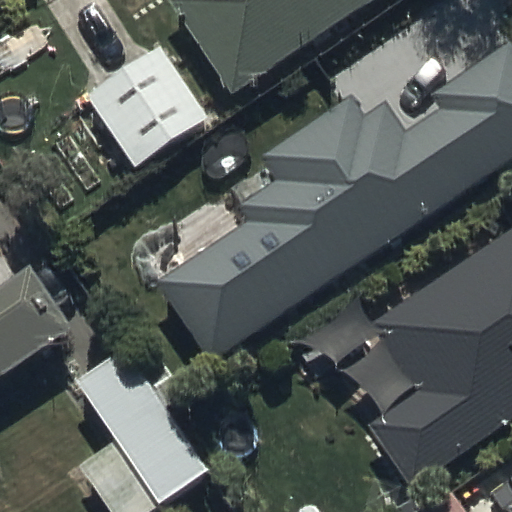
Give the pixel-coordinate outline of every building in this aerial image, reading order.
[(176,0),(168,6),(234,106),(394,0),(176,0)] [(248,219),(157,282),(211,359),(511,151),(511,47),(509,43),(431,96),(441,110),(408,133),(385,100),(365,114),(353,96),(260,160),(273,180),(238,204),(248,219)] [(165,58),(89,107),(134,175),(209,127),(165,58)] [(213,209),(182,160),(117,201),(148,250),(213,209)] [(511,235),(371,334),(417,400),(367,435),(413,501),(511,431),(511,235)] [(0,389),(75,338),(34,278),(0,301),(0,389)] [(166,511),(211,481),(126,358),(77,392),(116,449),(78,475),(103,511),(166,511)] [(465,511),(455,497),(433,511),(465,511)]
